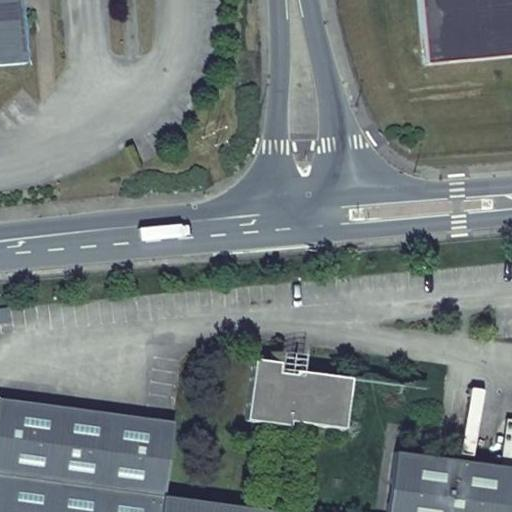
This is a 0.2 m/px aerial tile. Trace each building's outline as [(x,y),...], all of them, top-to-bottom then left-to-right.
[(0,0),(0,68),(22,67),(16,0),(0,0)] [(511,0),(419,0),(426,65),(511,56),(511,0)] [(292,378),(292,373),(294,361),(279,359),(277,365),(276,375),(292,378)] [(348,381),(292,373),(292,378),(276,375),(277,365),(251,361),(242,423),(274,427),(283,429),(286,429),(287,425),(341,432),(348,381)] [(511,511),(511,470),(393,454),(384,511),(262,511),(160,498),(169,424),(0,402),(0,511),(511,511)] [(271,511),(283,429),(274,427),(262,511),(271,511)]
